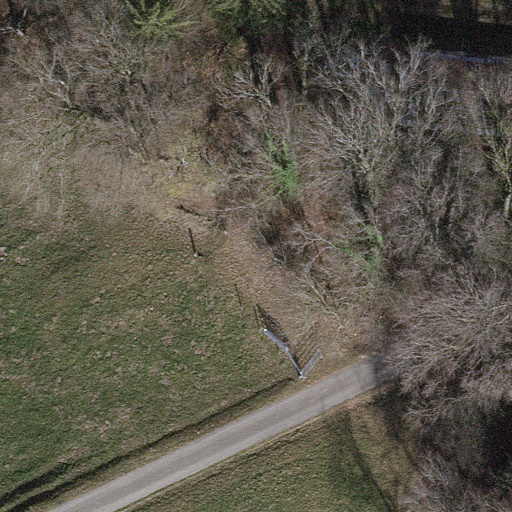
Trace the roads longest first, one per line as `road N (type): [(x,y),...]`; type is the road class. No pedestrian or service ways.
road 1 (unclassified): [(78,511),(511,297)]
road 2 (track): [(341,0),(511,26)]
